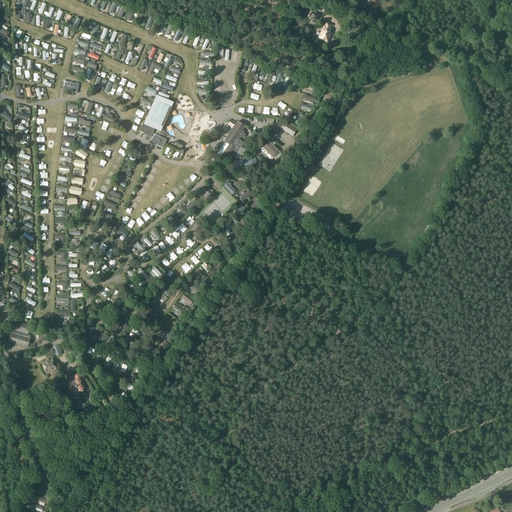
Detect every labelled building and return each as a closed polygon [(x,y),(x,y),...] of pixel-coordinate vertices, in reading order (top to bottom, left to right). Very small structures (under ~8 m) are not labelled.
[(361,9),(365,0),(358,0),(355,5),(361,9)] [(374,11),(380,2),(376,0),(370,0),(367,7),(374,11)] [(121,19),(126,6),(121,5),(117,17),(121,19)] [(2,10),(2,11),(0,9),(0,15),(6,20),(8,17),(3,12),(4,11),(2,10)] [(130,9),(126,20),(130,22),(134,11),(130,9)] [(317,21),(320,14),(310,10),(307,17),(317,21)] [(139,26),(144,15),(140,13),(135,24),(139,26)] [(158,22),(154,32),(158,34),(162,24),(158,22)] [(331,28),(332,25),(326,22),(325,25),(324,25),(318,39),(328,43),(332,34),(329,32),(331,29),(331,28)] [(0,26),(0,32),(7,36),(9,33),(0,26)] [(122,35),(118,45),(122,47),(126,36),(122,35)] [(1,42),(0,43),(0,47),(7,53),(10,50),(1,42)] [(143,59),(139,69),(142,71),(147,61),(143,59)] [(160,71),(161,67),(152,62),(147,73),(152,75),(154,69),(160,71)] [(2,64),(0,66),(8,73),(9,71),(2,64)] [(235,69),(226,76),(228,79),(237,72),(235,69)] [(224,84),(226,87),(235,81),(233,77),(224,84)] [(64,90),(77,93),(79,84),(71,82),(71,84),(65,82),(64,90)] [(317,94),(319,87),(319,85),(308,82),(308,83),(307,87),(314,88),(313,93),(317,94)] [(227,94),(235,88),(233,85),(225,90),(227,94)] [(147,87),(145,90),(155,95),(157,92),(147,87)] [(228,100),(237,93),(234,90),(226,97),(228,100)] [(236,95),(229,101),(231,104),(238,99),(236,95)] [(142,99),(140,102),(144,104),(143,105),(146,106),(146,105),(150,107),(151,104),(142,99)] [(89,102),(85,113),(89,115),(93,104),(89,102)] [(4,113),(3,112),(1,115),(9,121),(11,119),(6,114),(7,113),(5,112),(4,113)] [(18,112),(16,117),(28,121),(30,117),(18,112)] [(104,115),(102,119),(114,123),(115,119),(104,115)] [(300,115),(295,125),(298,127),(303,116),(300,115)] [(242,132),(245,126),(237,121),(224,140),(227,142),(226,143),(229,145),(222,157),(227,161),(236,149),(234,147),(241,137),(243,138),(245,134),(242,132)] [(284,121),(280,128),(292,136),(297,129),(284,121)] [(154,129),(144,125),(144,126),(141,125),(139,131),(144,133),(147,134),(147,136),(151,138),(154,130),(154,129)] [(10,141),(13,138),(4,130),(1,134),(10,141)] [(161,147),(164,140),(154,135),(151,142),(156,144),(161,147)] [(183,145),(182,144),(176,141),(174,144),(171,143),(171,144),(168,143),(167,145),(181,151),(183,145)] [(273,159),(280,152),(269,141),(262,147),(273,159)] [(5,147),(2,151),(11,157),(13,154),(5,147)] [(120,177),(118,182),(124,185),(127,180),(120,177)] [(113,185),(123,191),(125,187),(116,182),(113,185)] [(231,193),(235,190),(227,182),(224,185),(231,193)] [(3,189),(12,193),(14,191),(9,189),(11,185),(6,183),(3,189)] [(211,202),(216,196),(206,186),(201,191),(211,202)] [(247,191),(240,199),(243,202),(250,194),(247,191)] [(7,198),(5,201),(13,208),(16,204),(7,198)] [(194,199),(185,207),(188,211),(197,203),(194,199)] [(252,211),(260,203),(256,200),(249,208),(252,211)] [(105,201),(103,205),(115,210),(116,206),(105,201)] [(27,207),(28,205),(26,204),(25,206),(22,205),(21,208),(30,212),(32,209),(27,207)] [(186,216),(189,213),(181,205),(178,208),(186,216)] [(177,224),(180,222),(173,214),(170,217),(177,224)] [(7,218),(4,223),(13,229),(15,226),(11,223),(12,221),(7,218)] [(97,231),(102,220),(98,218),(93,229),(97,231)] [(108,224),(103,234),(107,236),(112,225),(108,224)] [(8,234),(6,237),(15,243),(17,239),(8,234)] [(24,234),(22,237),(32,243),(34,240),(24,234)] [(65,243),(65,235),(55,235),(55,239),(61,239),(61,243),(65,243)] [(208,247),(204,250),(208,256),(212,253),(208,247)] [(55,252),(55,256),(61,256),(61,261),(65,261),(65,252),(55,252)] [(32,271),(33,268),(24,263),(22,266),(32,271)] [(206,267),(205,268),(202,265),(199,269),(206,274),(207,273),(209,270),(206,267)] [(183,267),(181,269),(187,276),(190,273),(183,267)] [(151,270),(148,272),(157,281),(159,278),(151,270)] [(144,282),(146,280),(139,272),(136,274),(144,282)] [(128,273),(125,275),(131,281),(133,279),(128,273)] [(67,290),(67,281),(57,281),(57,286),(62,286),(62,290),(67,290)] [(10,283),(8,287),(18,292),(20,288),(10,283)] [(192,284),(189,287),(198,294),(201,290),(192,284)] [(28,285),(26,289),(34,294),(35,291),(31,288),(32,286),(28,285)] [(191,305),(193,302),(184,294),(181,298),(185,301),(184,303),(189,306),(190,305),(191,305)] [(157,297),(149,305),(150,307),(155,303),(157,305),(161,301),(157,297)] [(53,302),(53,310),(56,310),(56,306),(64,305),(64,301),(53,302)] [(182,314),(185,311),(176,304),(173,308),(182,314)] [(99,313),(93,316),(98,323),(104,320),(99,313)] [(14,321),(8,342),(28,348),(31,336),(28,335),(28,334),(30,325),(14,321)] [(121,335),(129,327),(126,324),(118,331),(121,335)] [(108,347),(115,338),(111,335),(105,344),(108,347)] [(154,354),(156,351),(147,344),(145,348),(154,354)] [(53,347),(56,356),(61,354),(58,345),(53,347)] [(46,358),(55,355),(52,347),(51,348),(44,351),(46,358)] [(46,363),(43,364),(46,372),(56,368),(53,360),(49,361),(48,359),(45,360),(46,363)] [(68,388),(69,390),(71,391),(73,390),(76,391),(78,390),(80,391),(82,390),(83,388),(82,386),(83,384),(83,383),(81,382),(80,380),(81,378),(80,374),(78,374),(75,374),(75,376),(75,378),(73,381),(71,381),(69,380),(67,381),(65,385),(66,387),(68,388)] [(29,419),(28,412),(18,413),(19,420),(29,419)] [(40,444),(40,441),(38,437),(31,439),(32,446),(40,444)] [(44,484),(48,484),(47,473),(36,475),(36,479),(43,479),(44,484)] [(45,494),(49,493),(48,485),(38,486),(39,490),(44,490),(45,494)] [(37,496),(35,500),(47,504),(49,500),(37,496)] [(41,511),(43,508),(31,503),(29,508),(41,511)]
